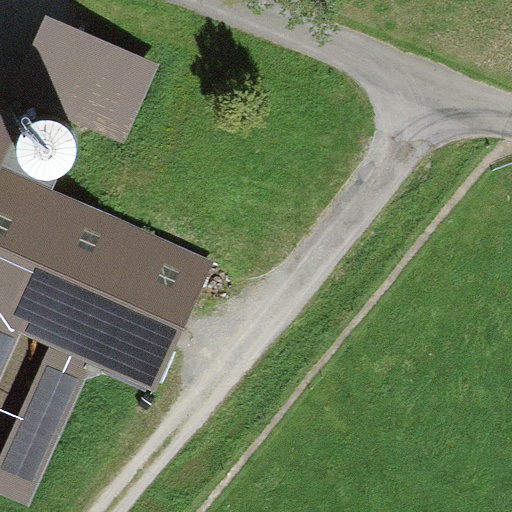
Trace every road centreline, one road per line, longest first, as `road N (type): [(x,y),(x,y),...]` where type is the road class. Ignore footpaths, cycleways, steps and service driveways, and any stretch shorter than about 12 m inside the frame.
road 1 (track): [(426,80),(178,412),(90,511)]
road 2 (track): [(223,0),(426,80)]
